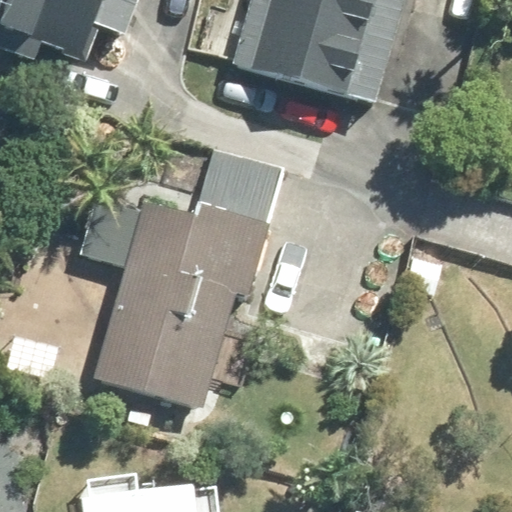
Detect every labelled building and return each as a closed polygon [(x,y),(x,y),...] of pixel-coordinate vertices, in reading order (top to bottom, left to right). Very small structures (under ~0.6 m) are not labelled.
[(0,0),(0,46),(31,57),(36,42),(76,56),(88,19),(118,30),(128,0),(0,0)] [(247,0),(228,62),(245,68),(247,61),(367,99),(396,0),(247,0)] [(455,176),(487,184),(494,156),(462,149),(455,176)] [(89,199),(73,252),(121,266),(90,372),(200,403),(233,288),(243,292),(278,168),(215,151),(197,214),(140,198),(136,211),(89,199)] [(410,256),(402,289),(430,295),(438,263),(410,256)] [(188,511),(185,483),(75,497),(76,511),(188,511)]
